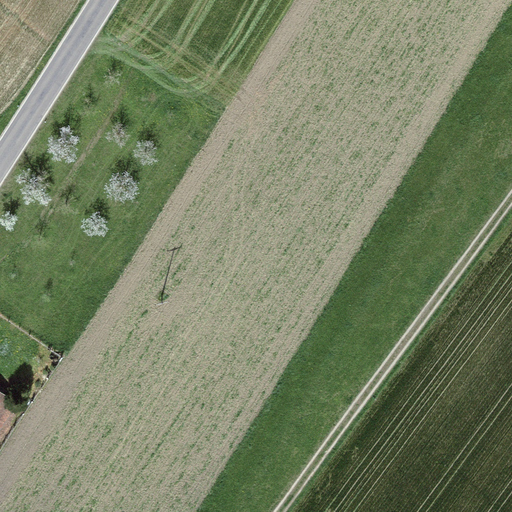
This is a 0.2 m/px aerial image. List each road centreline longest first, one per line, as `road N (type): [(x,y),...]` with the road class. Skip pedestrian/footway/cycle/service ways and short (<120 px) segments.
road 1 (track): [(511,200),(279,511)]
road 2 (tertiary): [(105,0),(0,167)]
